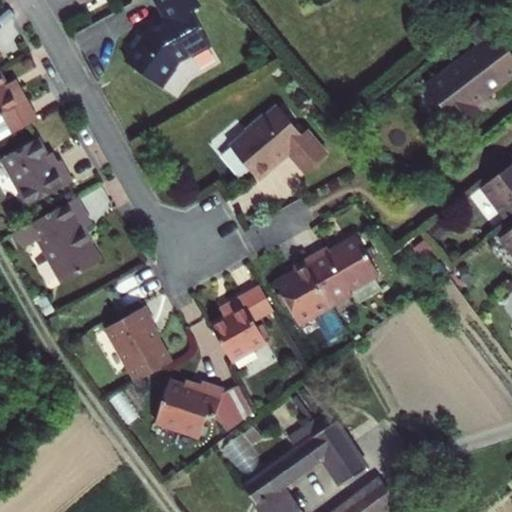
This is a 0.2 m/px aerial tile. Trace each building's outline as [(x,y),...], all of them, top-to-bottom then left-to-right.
[(125,64),(162,90),(175,71),(173,69),(178,64),(190,57),(191,59),(210,48),(191,15),(199,9),(193,0),(152,0),(165,22),(148,31),(144,37),(139,33),(126,51),(131,55),(125,64)] [(473,106),(502,84),(492,70),(511,54),(511,43),(487,10),(461,31),(475,49),(425,87),(456,129),(480,113),(473,106)] [(511,54),(492,70),(502,84),(511,76),(511,54)] [(0,72),(0,142),(39,120),(16,80),(6,84),(0,72)] [(230,148),(249,171),(309,137),(306,133),(301,135),(278,108),(265,118),(262,115),(244,130),(247,134),(230,148)] [(326,157),(309,137),(249,171),(258,182),(274,167),(272,166),(286,153),(305,175),(326,157)] [(28,208),(71,183),(59,162),(52,166),(46,157),(37,139),(0,160),(28,208)] [(51,154),(46,157),(52,166),(57,163),(51,154)] [(511,161),(479,186),(503,217),(511,209),(511,161)] [(76,198),(16,232),(26,248),(38,242),(63,283),(101,261),(83,230),(91,225),(76,198)] [(511,224),(497,236),(511,256),(511,224)] [(304,260),(330,306),(349,295),(347,291),(377,274),(355,237),(328,252),(325,248),(304,260)] [(330,306),(304,260),(291,267),(293,271),(272,283),(297,326),(311,318),(324,342),(343,330),(330,306)] [(253,322),(272,310),(258,286),(218,309),(223,319),(209,327),(229,363),(264,343),(253,322)] [(138,381),(171,362),(150,327),(153,324),(143,308),(107,328),(138,381)] [(199,389),(169,379),(154,422),(199,437),(207,413),(214,416),(226,431),(252,411),(236,384),(222,392),(223,389),(201,381),(199,389)] [(297,511),(280,486),(322,456),(340,481),(363,467),(332,422),(242,486),(259,511),(379,511),(393,502),(377,481),(337,511),(297,511)]
